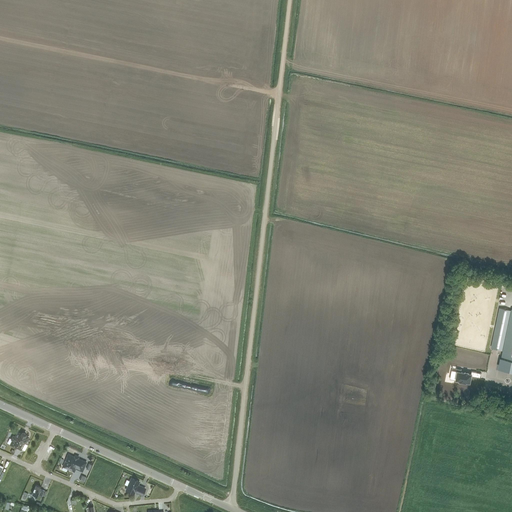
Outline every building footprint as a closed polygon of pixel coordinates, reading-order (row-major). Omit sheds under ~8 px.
[(500,308),(492,347),(503,349),(499,368),(511,370),(511,308),(511,309),(511,310),(500,308)] [(456,371),(455,380),(460,381),(460,382),(466,383),(466,382),(470,383),(471,381),(472,377),(471,377),(471,376),(476,377),(477,372),(472,372),(471,374),(468,374),(468,373),(465,372),(465,373),(456,371)] [(13,440),(11,445),(17,448),(17,447),(21,449),(24,443),(25,444),(28,437),(25,436),(26,435),(26,434),(23,433),(22,433),(21,434),(18,432),(15,437),(14,436),(13,437),(12,439),(12,440),(13,440)] [(75,457),(68,454),(63,467),(74,471),(75,468),(82,471),(86,462),(78,459),(79,457),(78,456),(76,455),(75,456),(75,457)] [(113,482),(117,472),(111,469),(105,482),(108,483),(109,480),(113,482)] [(24,475),(13,470),(10,477),(21,481),(19,484),(22,486),(24,481),(22,480),(24,475)] [(127,480),(124,484),(128,486),(126,490),(134,494),(135,491),(142,495),(145,489),(138,485),(139,482),(131,478),(130,481),(127,480)] [(32,494),(37,496),(38,494),(42,496),(44,491),(40,490),(41,487),(36,485),(32,494)] [(7,502),(5,508),(12,511),(14,506),(10,505),(11,502),(7,502)]
